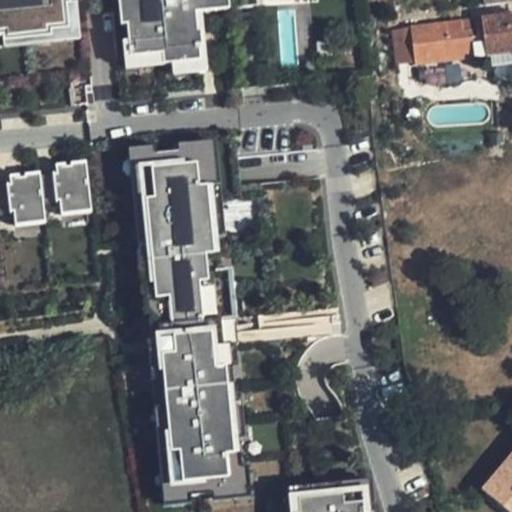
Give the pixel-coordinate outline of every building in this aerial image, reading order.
[(0,0),(0,41),(13,40),(13,44),(54,40),(53,34),(71,32),(68,8),(71,8),(71,7),(70,0),(0,0)] [(198,33),(196,15),(202,15),(230,12),(230,11),(228,0),(119,0),(122,28),(128,28),(131,57),(163,54),(165,64),(172,63),(201,60),(200,49),(202,49),(201,33),(198,33)] [(228,0),(230,11),(259,8),(258,0),(228,0)] [(53,34),(54,40),(13,44),(14,50),(82,43),(78,6),(71,7),(71,8),(68,8),(71,32),(53,34)] [(480,41),(482,56),(486,56),(511,52),(511,12),(476,17),(480,41)] [(202,15),(196,15),(198,33),(201,33),(202,49),(200,49),(201,60),(172,63),(173,78),(208,75),(202,15)] [(465,31),(463,19),(454,20),(456,32),(465,31)] [(414,66),(469,58),(467,43),(465,31),(456,32),(454,20),(408,27),(414,66)] [(414,66),(408,27),(392,29),(397,68),(414,66)] [(165,64),(163,54),(131,57),(128,28),(122,28),(127,73),(165,69),(165,64)] [(0,51),(14,50),(13,44),(13,40),(0,41),(0,51)] [(482,56),(480,41),(467,43),(469,58),(482,56)] [(333,44),(321,46),(322,59),(335,57),(333,44)] [(511,52),(486,56),(487,67),(511,62),(511,52)] [(216,145),(128,154),(145,318),(157,316),(148,230),(143,231),(138,182),(143,182),(141,163),(157,161),(157,158),(180,156),(181,159),(204,156),(206,175),(212,174),(215,205),(209,205),(213,239),(218,239),(221,264),(215,265),(220,309),(226,308),(227,323),(212,324),(214,350),(224,349),(226,370),(232,370),(235,405),(230,405),(234,441),(239,440),(242,471),(237,471),(239,490),(215,493),(215,496),(192,498),(191,495),(176,497),(174,470),(168,471),(164,433),(170,432),(164,383),(159,383),(155,345),(148,346),(165,508),(253,499),(237,348),(239,347),(237,322),(232,274),(229,275),(216,145)] [(157,161),(141,163),(143,182),(138,182),(143,231),(148,230),(157,316),(160,345),(155,345),(159,383),(164,383),(170,432),(164,433),(168,471),(174,470),(176,497),(191,495),(192,498),(215,496),(215,493),(239,490),(237,471),(242,471),(239,440),(234,441),(230,405),(235,405),(232,370),(226,370),(224,349),(214,350),(212,324),(227,323),(226,308),(220,309),(215,265),(221,264),(218,239),(213,239),(209,205),(215,205),(212,174),(206,175),(204,156),(181,159),(180,156),(157,158),(157,161)] [(92,214),(87,165),(72,166),(72,170),(57,170),(58,177),(55,177),(55,176),(54,176),(54,177),(41,178),(44,207),(60,205),(60,203),(63,203),(65,217),(92,214)] [(46,225),(44,207),(41,178),(41,175),(25,177),(26,180),(19,181),(19,180),(11,180),(12,189),(8,189),(8,188),(7,188),(7,189),(0,189),(0,216),(10,215),(10,217),(14,216),(14,215),(17,214),(19,228),(46,225)] [(511,511),(511,454),(482,490),(508,511),(511,511)] [(288,490),(290,511),(299,511),(298,503),(316,501),(334,500),(334,493),(361,491),(362,503),(369,502),(369,511),(373,511),(371,482),(288,490)] [(299,511),(369,511),(369,502),(362,503),(361,491),(334,493),(334,500),(316,501),(298,503),(299,511)]
